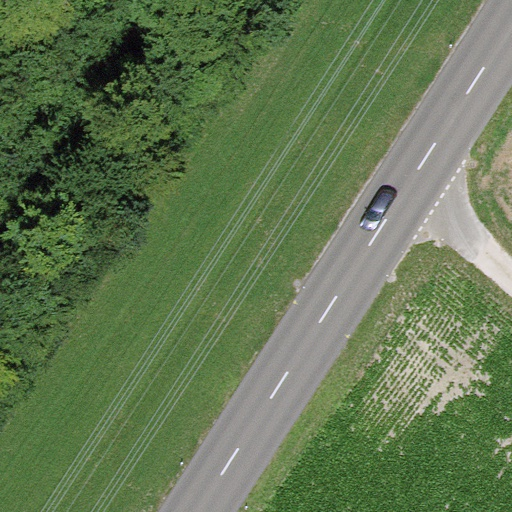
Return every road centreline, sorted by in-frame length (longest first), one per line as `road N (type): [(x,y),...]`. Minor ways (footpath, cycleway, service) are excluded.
road 1 (tertiary): [(511,23),(198,511)]
road 2 (track): [(414,176),(511,265)]
